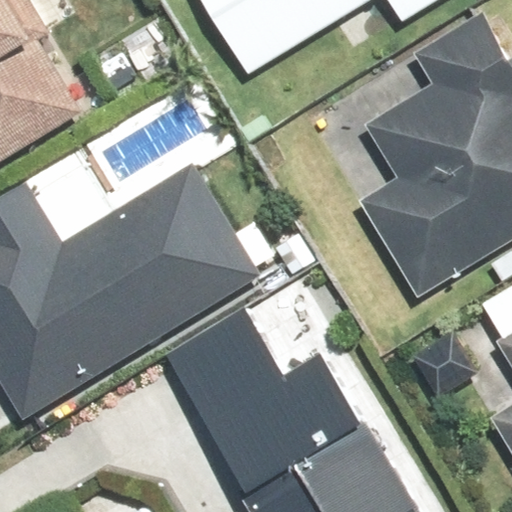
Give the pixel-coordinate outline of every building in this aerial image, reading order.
[(0,0),(0,151),(10,168),(101,117),(62,47),(73,41),(49,0),(0,0)] [(224,0),(275,75),(384,0),(409,0),(426,23),(459,0),(224,0)] [(443,294),(511,250),(511,9),(511,8),(434,57),(452,84),(384,127),(418,178),(383,201),(443,294)] [(0,388),(17,419),(252,284),(188,172),(106,219),(75,167),(0,210),(0,388)] [(511,424),(511,302),(500,310),(511,328),(511,419),(510,421),(511,424)] [(248,311),(171,359),(265,511),(418,511),(321,355),(287,376),(248,311)]
